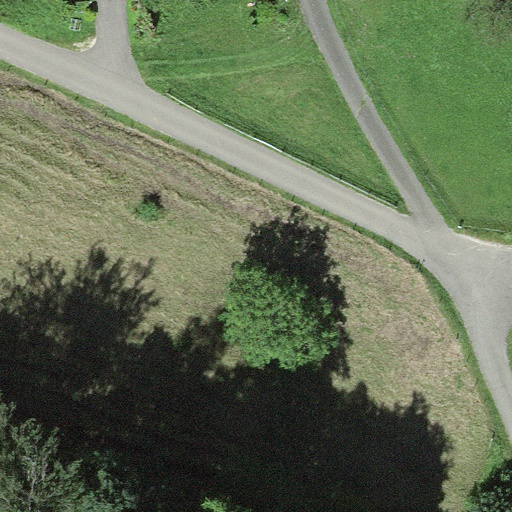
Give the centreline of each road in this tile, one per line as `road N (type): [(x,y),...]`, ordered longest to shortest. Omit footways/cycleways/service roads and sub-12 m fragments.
road 1 (unclassified): [(0,55),(440,252)]
road 2 (track): [(33,68),(206,66),(319,41)]
road 3 (unclassified): [(306,0),(319,41),(440,252)]
road 4 (track): [(261,511),(0,450)]
road 5 (unclassified): [(511,435),(440,252)]
